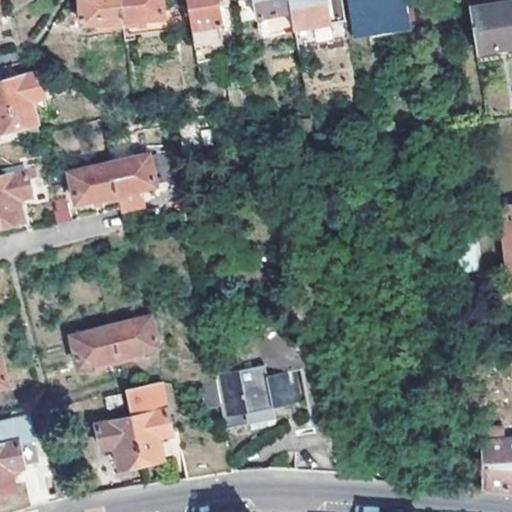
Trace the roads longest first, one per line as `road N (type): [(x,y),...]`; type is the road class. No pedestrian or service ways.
road 1 (residential): [(511,510),(292,489),(101,511)]
road 2 (residential): [(0,253),(122,219)]
